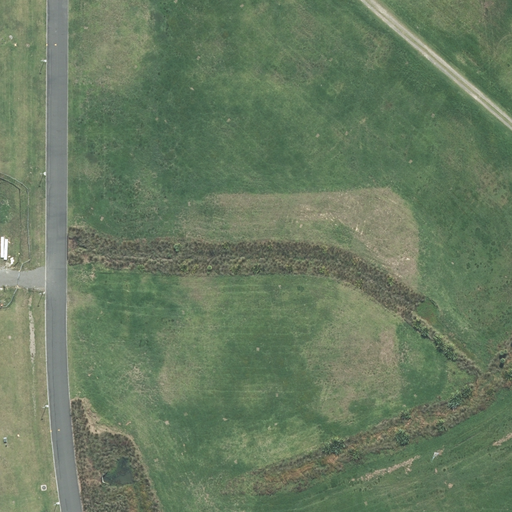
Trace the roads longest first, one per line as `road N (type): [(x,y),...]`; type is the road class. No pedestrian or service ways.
road 1 (residential): [(60,0),(56,364),(66,511)]
road 2 (track): [(511,130),(369,0)]
